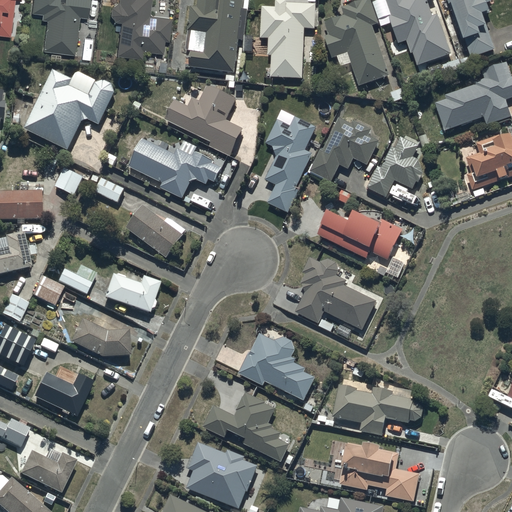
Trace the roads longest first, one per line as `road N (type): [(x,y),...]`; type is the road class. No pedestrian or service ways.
road 1 (residential): [(121,460),(211,280),(251,253)]
road 2 (residential): [(121,460),(0,400)]
